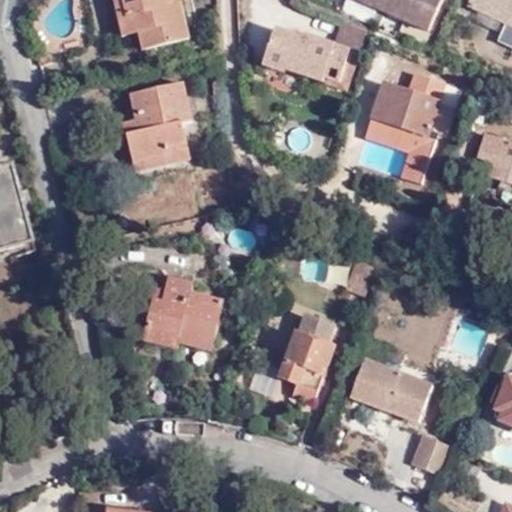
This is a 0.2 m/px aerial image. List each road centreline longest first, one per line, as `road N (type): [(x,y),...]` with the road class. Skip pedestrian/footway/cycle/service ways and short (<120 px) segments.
road 1 (residential): [(109,445),(3,6)]
road 2 (residential): [(385,511),(323,484),(219,456),(109,445)]
road 3 (residential): [(228,0),(237,140)]
